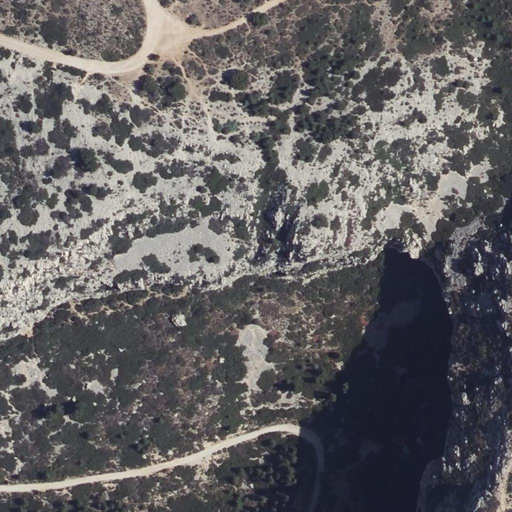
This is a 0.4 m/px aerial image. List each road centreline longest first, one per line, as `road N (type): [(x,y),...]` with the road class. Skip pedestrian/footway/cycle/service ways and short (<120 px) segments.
road 1 (track): [(0,487),(144,471),(291,427),(313,435),(322,452),(312,511)]
road 2 (track): [(154,32),(139,61),(116,68),(0,38)]
road 3 (track): [(154,32),(226,29),(280,0)]
